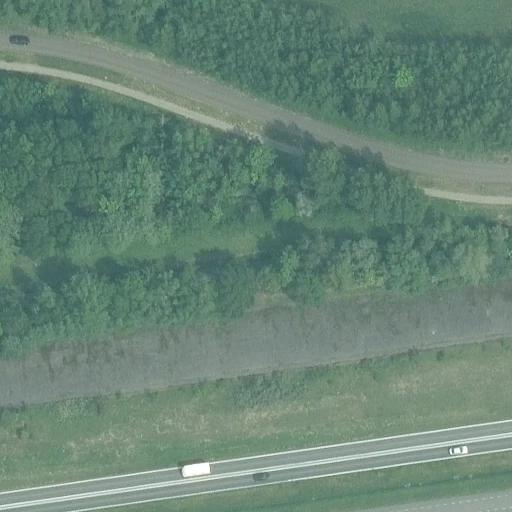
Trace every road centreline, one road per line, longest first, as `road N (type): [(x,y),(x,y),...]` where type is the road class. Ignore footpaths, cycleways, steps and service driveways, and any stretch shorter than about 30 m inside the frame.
road 1 (unclassified): [(0,42),(98,57),(419,164),(511,174)]
road 2 (trunk): [(0,508),(511,435)]
